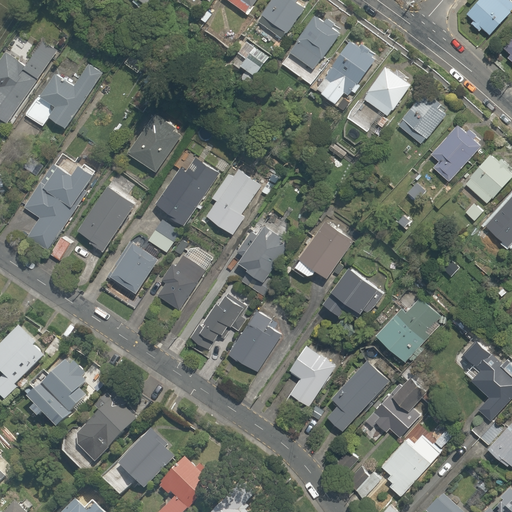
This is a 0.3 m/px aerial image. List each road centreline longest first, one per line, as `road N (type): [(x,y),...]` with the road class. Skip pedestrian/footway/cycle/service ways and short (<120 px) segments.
road 1 (residential): [(339,511),(282,444),(0,251)]
road 2 (residential): [(511,104),(421,25)]
